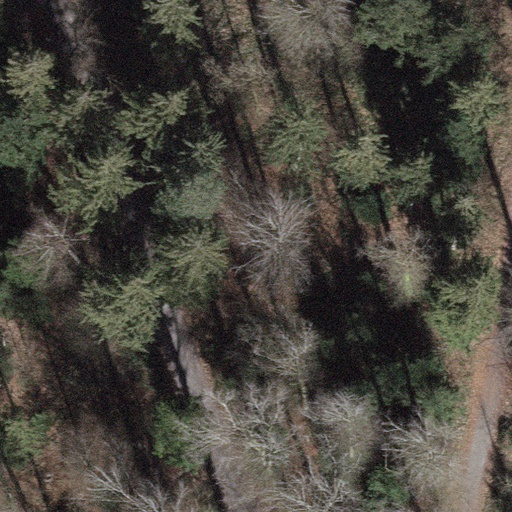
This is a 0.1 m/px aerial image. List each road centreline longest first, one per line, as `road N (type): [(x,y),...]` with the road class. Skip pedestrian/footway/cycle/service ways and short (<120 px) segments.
road 1 (track): [(249,511),(52,0)]
road 2 (track): [(511,106),(484,357),(449,511)]
